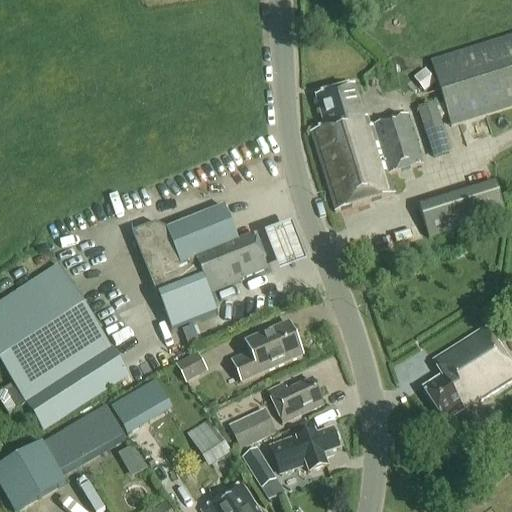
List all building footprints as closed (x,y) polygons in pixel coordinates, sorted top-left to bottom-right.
[(451,129),(511,109),(511,39),(431,65),(451,129)] [(426,72),(416,79),(426,93),(436,85),(426,72)] [(389,176),(423,165),(407,116),(369,128),(366,119),(363,120),(353,88),(316,99),(325,130),(310,135),(335,214),(394,195),(389,176)] [(436,106),(418,112),(433,160),(451,155),(440,123),(447,121),(442,106),(436,108),(436,106)] [(505,216),(496,185),(419,209),(429,240),(505,216)] [(155,227),(132,236),(157,300),(158,299),(171,333),(217,315),(210,296),(240,284),(239,283),(267,272),(254,238),(238,244),(224,210),(167,232),(155,227)] [(289,222),(265,230),(279,267),(303,258),(289,222)] [(0,305),(0,366),(43,433),(129,376),(58,268),(0,305)] [(241,385),(303,358),(289,326),(245,345),(250,356),(232,364),(241,385)] [(484,401),(511,382),(511,369),(486,330),(433,364),(443,380),(423,393),(442,422),(481,397),(484,401)] [(176,367),(186,386),(207,374),(197,355),(176,367)] [(284,427),(324,408),(312,382),(287,394),(284,387),(268,394),(284,427)] [(46,443),(43,445),(62,479),(127,442),(107,408),(46,443)] [(265,412),(229,428),(240,453),(276,437),(265,412)] [(463,424),(472,437),(483,429),(475,416),(463,424)] [(210,422),(194,432),(208,454),(224,444),(210,422)] [(331,455),(340,452),(333,433),(316,439),(315,435),(271,450),(281,477),(307,468),(309,476),(327,469),(325,463),(333,460),(331,455)] [(0,467),(11,461),(0,443),(0,467)] [(43,445),(0,469),(0,489),(13,511),(19,511),(66,486),(62,479),(43,445)] [(276,482),(257,451),(242,460),(262,491),(276,482)] [(257,511),(242,488),(204,511),(257,511)]
